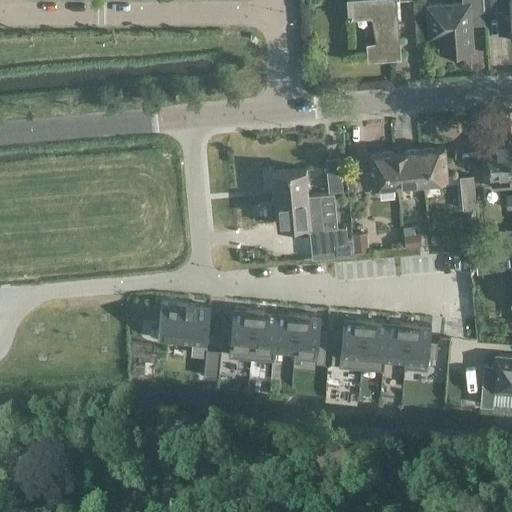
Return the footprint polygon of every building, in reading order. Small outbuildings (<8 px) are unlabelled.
[(400,54),(395,0),(347,0),(349,17),(375,15),(377,43),(369,44),(369,57),(400,54)] [(473,48),(471,23),(485,22),(482,0),(462,0),(463,2),(428,6),(431,36),(441,35),(443,51),(473,48)] [(483,0),(484,10),(497,9),(495,0),(483,0)] [(511,173),(511,166),(510,141),(488,143),(491,187),(511,184),(511,182),(511,174),(511,173)] [(424,180),(448,178),(446,147),(421,149),(424,180)] [(396,182),(424,180),(421,149),(394,151),(396,182)] [(393,183),(396,182),(394,151),(369,154),(372,184),(380,184),(381,196),(394,195),(393,183)] [(329,190),(343,189),(340,157),(326,158),(329,190)] [(275,197),(308,194),(306,168),(273,170),(275,197)] [(463,208),(476,207),(473,176),(460,177),(463,208)] [(277,224),(311,221),(308,194),(275,197),(276,204),(277,224)] [(422,245),(420,232),(414,233),(414,225),(404,227),(406,247),(422,245)] [(312,243),(348,240),(347,227),(311,230),(312,243)] [(502,241),(511,240),(511,228),(501,229),(502,241)] [(367,232),(352,233),(354,251),(369,249),(367,232)] [(475,248),(477,273),(510,270),(508,245),(475,248)] [(157,338),(207,343),(211,305),(161,300),(157,338)] [(251,357),(256,309),(234,307),(233,319),(231,335),(229,355),(251,357)] [(256,309),(251,357),(273,360),(278,311),(256,309)] [(278,311),(273,360),(274,360),(275,350),(294,353),(294,356),(296,356),(300,313),(278,311)] [(300,313),(296,356),(317,358),(318,350),(319,338),(321,326),(322,315),(300,313)] [(361,367),(366,319),(344,317),(343,329),(342,340),(341,352),(339,364),(339,365),(361,367)] [(225,318),(223,334),(231,335),(233,319),(225,318)] [(366,319),(361,367),(383,369),(388,321),(366,319)] [(388,321),(383,369),(385,369),(385,359),(406,361),(410,323),(388,321)] [(410,323),(406,361),(408,361),(408,366),(427,368),(429,356),(430,340),(432,325),(410,323)] [(321,326),(319,338),(327,339),(328,327),(321,326)] [(335,328),(334,340),(342,340),(343,329),(335,328)] [(319,338),(318,350),(326,351),(327,339),(319,338)] [(334,340),(333,351),(341,352),(342,340),(334,340)] [(430,340),(429,356),(437,357),(438,341),(430,340)] [(204,374),(219,376),(222,348),(206,347),(204,374)] [(317,358),(317,362),(325,363),(326,351),(318,350),(317,358)] [(333,351),(332,363),(339,364),(341,352),(333,351)] [(511,390),(511,355),(496,355),(495,364),(484,363),(480,404),(493,405),(494,389),(511,390)]
